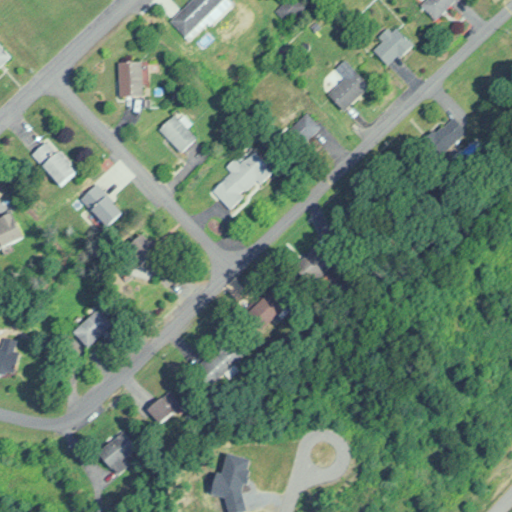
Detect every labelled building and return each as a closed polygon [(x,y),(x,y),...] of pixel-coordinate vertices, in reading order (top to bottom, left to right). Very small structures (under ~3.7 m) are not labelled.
[(190,0),(172,17),(192,39),(234,0),(190,0)] [(285,0),(277,9),(290,22),(306,6),(300,0),(285,0)] [(456,0),(425,0),(422,3),(438,18),(456,0)] [(376,48),(394,65),(418,42),(398,22),(383,37),(385,39),(376,48)] [(0,67),(12,56),(0,43),(0,67)] [(349,108),(374,84),(347,57),(337,67),(347,76),(332,91),(349,108)] [(122,94),(145,94),(145,60),(122,60),(122,94)] [(184,151),(200,136),(177,113),(161,128),(184,151)] [(34,153),(62,185),(79,170),(51,138),(34,153)] [(274,169),(256,149),(240,163),(235,156),(226,165),(232,172),(213,188),(231,208),(246,196),(245,194),(274,169)] [(82,197),(111,226),(127,210),(98,181),(82,197)] [(0,248),(26,236),(14,209),(0,215),(0,248)] [(131,246),(156,272),(170,258),(145,232),(131,246)] [(333,261),(317,244),(294,267),(310,283),(333,261)] [(289,303),(273,287),(249,312),(265,328),(289,303)] [(89,346),(114,322),(98,307),(74,330),(89,346)] [(210,385),(244,353),(227,335),(193,366),(210,385)] [(0,344),(0,368),(14,372),(20,344),(3,340),(2,345),(0,344)] [(162,422),(182,402),(169,389),(149,409),(162,422)] [(138,448),(126,431),(100,449),(117,472),(129,463),(125,457),(138,448)]
